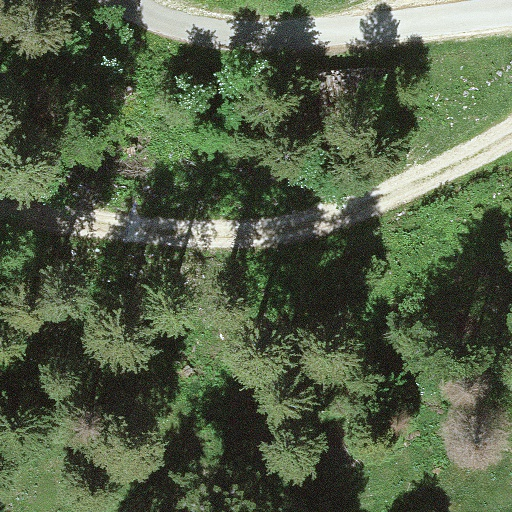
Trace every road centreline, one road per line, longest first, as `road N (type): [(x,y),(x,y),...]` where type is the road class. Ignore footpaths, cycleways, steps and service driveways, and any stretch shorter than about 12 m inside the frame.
road 1 (track): [(0,212),(278,233),(373,210),(511,134)]
road 2 (unclassified): [(118,0),(191,32),(266,38),(511,12)]
